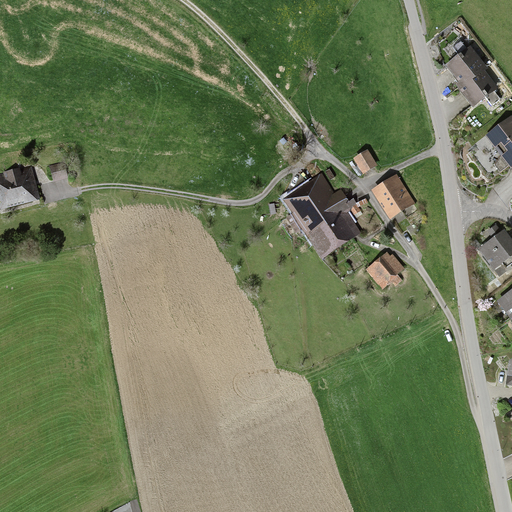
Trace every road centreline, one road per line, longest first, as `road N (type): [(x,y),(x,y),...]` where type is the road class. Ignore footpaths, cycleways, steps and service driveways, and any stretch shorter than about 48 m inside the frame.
road 1 (track): [(64,194),(92,187),(244,205),(318,150),(231,43),(180,0)]
road 2 (residential): [(486,413),(477,410),(442,304),(360,187),(318,150)]
road 3 (residential): [(453,209),(486,413)]
road 4 (residential): [(429,74),(453,209)]
